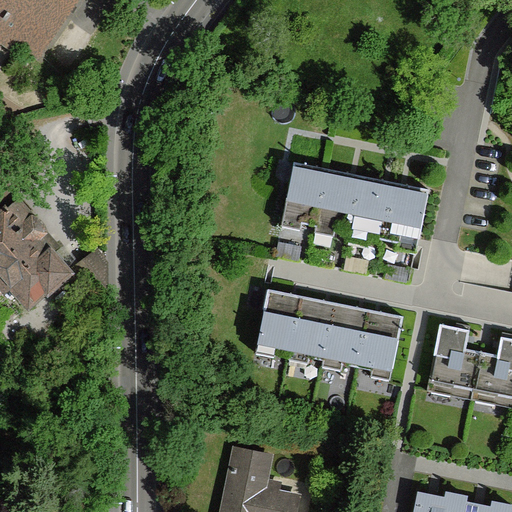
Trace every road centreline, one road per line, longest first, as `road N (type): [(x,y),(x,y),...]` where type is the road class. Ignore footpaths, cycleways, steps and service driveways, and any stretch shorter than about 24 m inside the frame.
road 1 (primary): [(197,0),(162,53),(136,126),(139,511)]
road 2 (residential): [(511,16),(484,54),(437,301)]
road 3 (residential): [(437,301),(287,271)]
